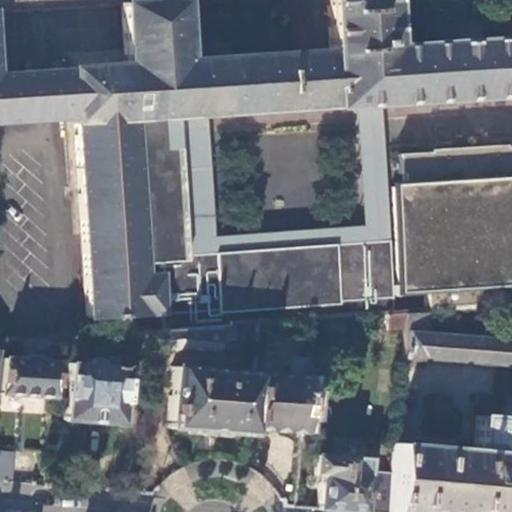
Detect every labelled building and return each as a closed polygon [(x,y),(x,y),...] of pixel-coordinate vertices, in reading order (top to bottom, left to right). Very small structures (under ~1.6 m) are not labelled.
[(511,38),(387,45),(385,0),(324,0),(328,50),(184,60),(180,0),(166,0),(121,3),(124,64),(67,66),(68,77),(0,80),(0,120),(71,116),(71,121),(73,121),(87,318),(160,313),(161,331),(230,326),(383,314),(392,314),(376,102),(511,94),(511,38)] [(426,154),(394,156),(396,177),(400,177),(401,187),(387,188),(394,296),(424,294),(425,311),(427,311),(511,304),(511,147),(503,149),(502,145),(425,150),(426,154)] [(425,335),(427,311),(425,311),(404,312),(403,332),(403,333),(425,335)] [(392,314),(383,314),(382,330),(403,332),(404,312),(392,314)] [(509,343),(511,321),(485,319),(482,341),(509,343)] [(229,349),(230,326),(161,331),(154,331),(153,351),(169,352),(178,345),(229,349)] [(482,341),(425,335),(403,333),(401,358),(422,361),(422,358),(507,367),(509,343),(482,341)] [(0,394),(52,398),(54,362),(36,361),(36,357),(23,357),(23,359),(1,357),(0,370),(0,394)] [(306,359),(287,357),(285,376),(252,373),(247,430),(300,435),(306,359)] [(62,421),(121,426),(126,368),(103,366),(103,360),(89,359),(89,365),(67,362),(62,421)] [(247,430),(252,373),(170,366),(165,428),(247,435),(247,430)] [(502,420),(511,420),(511,393),(505,393),(503,412),(502,420)] [(494,511),(498,477),(502,420),(503,412),(494,411),(494,417),(477,415),(475,450),(393,442),(391,476),(387,511),(494,511)] [(387,511),(391,476),(366,474),(368,459),(313,454),(311,474),(320,475),(317,510),(321,511),(337,511),(387,511)] [(511,511),(511,478),(498,477),(494,511),(511,511)]
